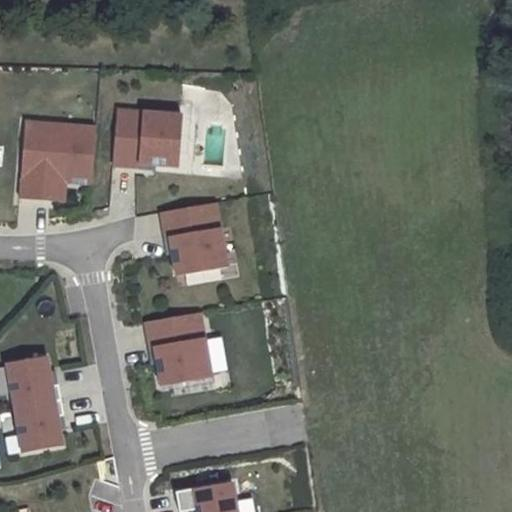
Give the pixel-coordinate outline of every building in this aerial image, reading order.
[(116,111),(112,166),(138,168),(138,164),(155,166),(177,167),(181,116),(116,111)] [(90,185),(94,137),(60,134),(61,126),(24,123),(18,199),(51,202),(53,182),(90,185)] [(63,203),(64,183),(53,182),(51,202),(63,203)] [(226,268),(215,203),(160,213),(165,239),(169,238),(176,277),(226,268)] [(166,255),(172,254),(169,238),(165,239),(163,239),(166,255)] [(199,313),(145,323),(149,349),(153,348),(156,364),(160,387),(211,378),(199,313)] [(153,348),(149,349),(147,349),(150,365),(156,364),(153,348)] [(6,364),(14,409),(60,401),(57,386),(51,387),(49,373),(46,357),(6,364)] [(55,372),(49,373),(51,387),(57,386),(55,372)] [(62,416),(60,401),(14,409),(22,454),(62,447),(59,431),(56,417),(62,416)] [(65,430),(62,416),(56,417),(59,431),(65,430)] [(236,511),(232,483),(175,492),(178,511),(184,511),(189,511),(196,510),(196,511),(236,511)]
